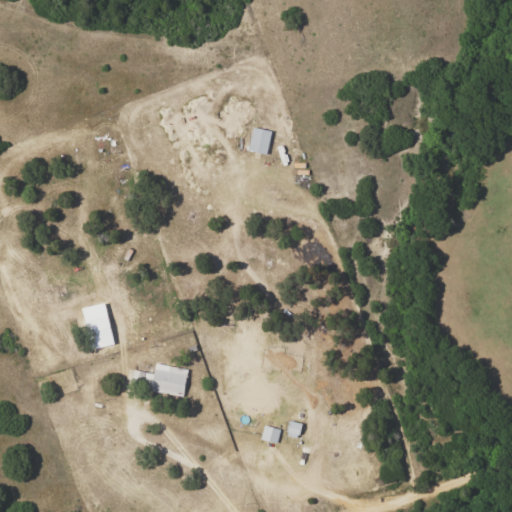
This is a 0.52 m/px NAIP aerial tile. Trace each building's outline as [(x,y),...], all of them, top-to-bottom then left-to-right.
[(246,150),(265,155),(271,132),(252,127),(246,150)] [(187,370),(154,364),(152,374),(131,370),(128,388),(182,397),(187,370)] [(269,411),(272,387),(243,383),(240,407),(269,411)] [(297,439),(301,424),(289,421),(284,436),(297,439)] [(279,430),(263,425),(259,439),(276,444),(279,430)]
